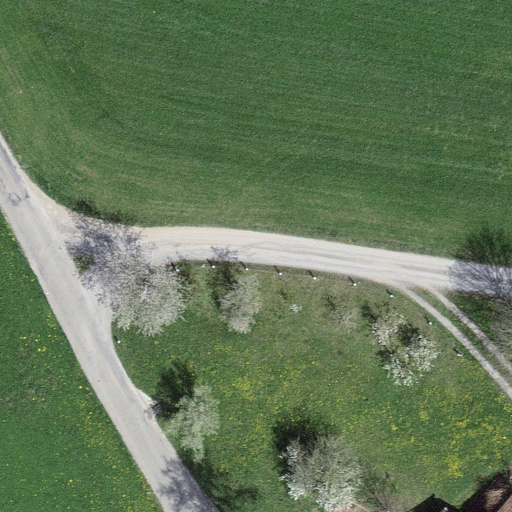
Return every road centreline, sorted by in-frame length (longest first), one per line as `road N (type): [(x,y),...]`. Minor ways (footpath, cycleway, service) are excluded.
road 1 (track): [(511,281),(264,248),(150,245),(28,224)]
road 2 (unclassified): [(181,511),(0,176)]
